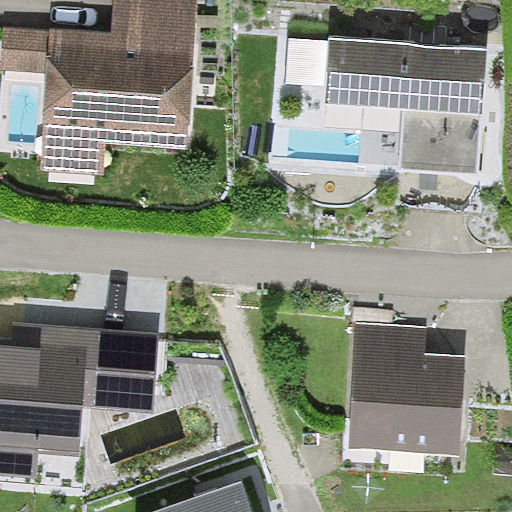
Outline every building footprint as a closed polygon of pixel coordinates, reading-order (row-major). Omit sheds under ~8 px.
[(90,125),(172,125),(171,0),(106,0),(107,28),(39,28),(39,63),(39,158),(90,158),(90,125)] [(473,36),(318,27),(314,89),(397,94),(394,158),(465,162),(473,36)] [(0,62),(39,63),(39,28),(0,28),(0,62)] [(0,319),(0,456),(45,457),(45,430),(90,431),(90,393),(167,394),(168,321),(0,319)] [(443,431),(447,363),(355,356),(350,425),(443,431)] [(268,511),(254,465),(137,501),(139,511),(268,511)]
